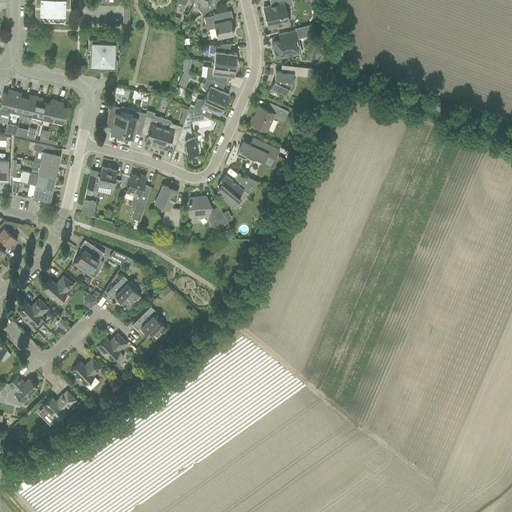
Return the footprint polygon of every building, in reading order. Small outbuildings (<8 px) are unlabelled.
[(63,23),(68,23),(69,0),(34,0),(34,22),(39,22),(39,20),(63,21),(63,23)] [(194,0),(194,2),(200,5),(198,9),(202,15),(218,3),(215,0),(194,0)] [(291,0),(272,0),(274,4),(263,7),(268,28),(288,23),(284,3),(292,1),(291,0)] [(230,10),(221,12),(213,14),(213,15),(203,17),(206,29),(214,28),(216,38),(233,34),(231,25),(234,25),(230,10)] [(171,23),(171,24),(179,25),(179,24),(180,18),(173,16),(171,23)] [(295,30),(278,34),(280,41),(271,43),(275,58),(283,56),(283,57),(297,54),(295,45),(299,44),(297,39),(313,35),(311,24),(294,28),(295,30)] [(117,49),(117,39),(107,38),(107,40),(98,40),(98,38),(88,38),(87,48),(89,48),(89,57),(87,57),(87,67),(97,67),(97,65),(106,66),(106,68),(116,68),(116,58),(114,58),(115,49),(117,49)] [(230,44),(220,44),(209,44),(208,56),(212,56),(211,62),(237,65),(238,64),(238,63),(237,62),(237,60),(237,59),(237,58),(236,57),(236,56),(236,53),(229,52),(230,44)] [(205,72),(204,77),(205,78),(206,78),(222,83),(224,84),(225,84),(226,75),(228,75),(233,76),(234,73),(234,72),(235,71),(236,70),(237,68),(237,66),(237,65),(211,62),(211,67),(207,66),(206,72),(205,72)] [(274,80),(269,89),(270,89),(271,88),(284,94),(287,88),(290,89),(292,84),(293,73),(306,75),(307,67),(281,64),(280,71),(275,71),(275,69),(274,80)] [(222,83),(206,78),(202,87),(207,92),(205,96),(223,104),(228,94),(219,90),(222,83)] [(0,115),(8,117),(9,116),(10,111),(14,91),(10,90),(7,90),(6,94),(2,93),(0,102),(0,115)] [(21,93),(14,91),(10,111),(20,113),(24,97),(20,97),(21,93)] [(24,97),(20,113),(31,116),(35,96),(28,94),(28,98),(24,97)] [(35,96),(31,116),(41,118),(45,102),(41,101),(42,97),(35,96)] [(194,106),(192,109),(202,114),(209,117),(207,116),(210,110),(212,111),(219,114),(223,104),(205,96),(204,99),(197,99),(194,106)] [(49,103),(45,102),(41,118),(52,120),(56,101),(50,99),(49,103)] [(56,101),(52,120),(63,123),(66,107),(62,106),(63,102),(56,101)] [(288,111),(269,102),(266,109),(260,106),(257,113),(256,113),(256,112),(254,116),(252,116),(250,121),(251,122),(250,124),(266,131),(272,117),(283,122),(288,111)] [(121,107),(110,105),(105,126),(106,127),(106,123),(112,124),(110,133),(113,133),(115,136),(117,136),(119,135),(121,135),(127,108),(122,107),(121,107)] [(127,108),(121,135),(123,136),(125,138),(126,138),(129,137),(132,138),(133,133),(132,131),(134,130),(134,129),(140,131),(139,134),(140,134),(140,133),(141,131),(145,115),(145,113),(133,110),(132,109),(127,108)] [(186,114),(182,124),(181,126),(177,140),(182,142),(184,141),(185,145),(184,145),(183,145),(183,146),(183,147),(183,148),(183,149),(184,149),(185,149),(186,149),(187,156),(191,155),(196,157),(196,154),(204,153),(204,152),(201,153),(199,143),(197,144),(196,137),(201,136),(201,135),(192,137),(190,124),(190,123),(188,109),(186,114)] [(145,113),(145,115),(141,131),(145,132),(144,132),(145,134),(146,135),(144,141),(148,143),(148,144),(155,146),(161,127),(156,125),(157,122),(155,118),(153,117),(154,113),(146,110),(145,113)] [(161,127),(155,146),(162,149),(163,148),(167,149),(169,142),(170,142),(172,141),(172,140),(176,142),(177,140),(181,126),(171,123),(168,125),(167,128),(161,127)] [(215,125),(212,132),(217,135),(220,128),(215,125)] [(243,141),(242,143),(239,148),(238,150),(236,155),(245,159),(246,158),(255,162),(256,160),(262,163),(266,155),(275,159),(279,149),(252,137),(249,144),(243,141)] [(54,147),(44,145),(34,142),(33,149),(36,150),(33,161),(39,162),(57,167),(60,154),(60,155),(52,153),(54,147)] [(39,162),(33,161),(32,161),(30,167),(38,169),(37,174),(55,178),(57,167),(39,162)] [(97,184),(113,188),(115,179),(114,178),(116,170),(101,166),(100,173),(91,171),(91,169),(90,169),(86,188),(95,190),(97,184)] [(37,174),(29,172),(26,183),(34,185),(52,189),(55,178),(37,174)] [(131,174),(125,192),(133,194),(130,204),(135,205),(131,218),(139,221),(143,208),(150,186),(143,184),(144,181),(142,178),(143,175),(139,174),(139,176),(131,174)] [(240,197),(238,195),(242,189),(247,194),(256,182),(241,174),(234,182),(225,174),(220,181),(222,183),(216,189),(223,195),(221,197),(232,206),(240,197)] [(12,180),(11,194),(17,195),(19,185),(20,185),(21,182),(12,180)] [(162,184),(158,194),(154,203),(165,208),(162,223),(177,226),(180,209),(173,208),(170,207),(177,191),(162,184)] [(34,185),(34,186),(32,196),(30,195),(30,196),(49,200),(49,201),(50,201),(52,189),(34,185)] [(86,191),(85,198),(95,201),(96,193),(86,191)] [(217,228),(227,222),(218,206),(212,209),(205,196),(189,197),(187,208),(191,217),(207,216),(212,227),(217,228)] [(83,200),(81,211),(80,213),(92,215),(95,202),(83,200)] [(4,220),(0,224),(0,229),(0,230),(0,238),(2,241),(9,247),(17,239),(15,238),(16,236),(16,235),(12,231),(19,224),(4,220)] [(103,262),(99,259),(104,253),(84,239),(79,246),(83,249),(77,258),(76,257),(75,259),(73,263),(81,269),(87,274),(93,265),(98,269),(103,262)] [(114,250),(109,256),(121,265),(122,263),(127,256),(114,250)] [(73,284),(62,275),(55,284),(51,280),(42,289),(48,294),(47,295),(54,301),(55,300),(58,303),(67,293),(65,292),(73,284)] [(127,308),(140,296),(127,283),(128,282),(122,276),(106,292),(111,298),(114,295),(122,303),(121,303),(123,305),(124,305),(127,308)] [(174,292),(167,285),(160,292),(166,299),(174,292)] [(89,308),(96,299),(87,292),(83,297),(84,304),(89,308)] [(46,319),(41,314),(48,308),(38,298),(30,306),(26,302),(17,310),(24,317),(22,318),(34,330),(46,319)] [(150,306),(139,318),(131,325),(137,330),(140,327),(148,335),(147,336),(149,337),(150,337),(153,340),(166,328),(153,315),(156,312),(150,306)] [(55,322),(64,331),(68,327),(60,318),(55,322)] [(105,336),(96,345),(102,352),(101,354),(106,358),(107,357),(110,360),(115,365),(124,356),(119,351),(118,351),(126,343),(117,333),(109,341),(105,336)] [(79,361),(70,370),(77,377),(76,378),(80,383),(82,382),(85,385),(90,390),(99,381),(94,376),(93,375),(101,367),(92,357),(84,365),(79,361)] [(0,387),(0,388),(0,401),(5,402),(6,399),(13,401),(17,397),(22,402),(23,400),(25,398),(26,399),(31,395),(30,394),(35,389),(37,387),(28,378),(24,382),(16,374),(9,381),(7,383),(5,382),(0,387)] [(42,405),(49,412),(47,413),(52,418),(53,417),(56,420),(65,411),(64,410),(75,400),(66,390),(55,400),(51,396),(46,400),(42,405)] [(81,399),(75,404),(80,409),(86,404),(81,399)] [(13,432),(4,437),(8,445),(18,440),(13,432)]
